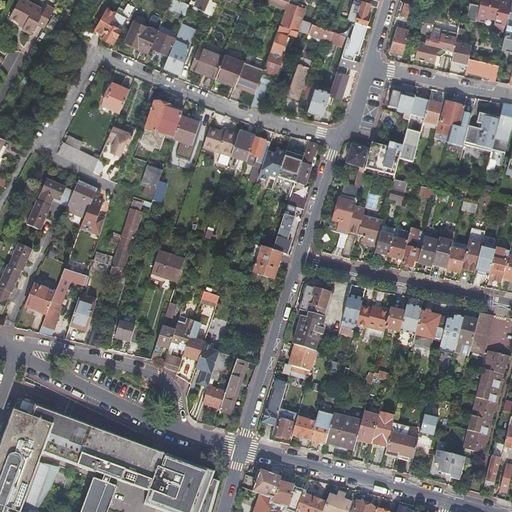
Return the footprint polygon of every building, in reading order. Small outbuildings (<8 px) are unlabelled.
[(38,25),(44,29),(54,10),(47,6),(44,11),(23,0),(19,0),(10,19),(25,27),(23,31),(32,36),(38,25)] [(186,15),(190,5),(178,0),(170,0),(167,9),(172,11),(173,9),(186,15)] [(196,0),(193,7),(203,12),(208,0),(196,0)] [(208,0),(203,12),(211,16),(216,4),(208,0)] [(267,2),(285,9),(288,3),(280,0),(267,0),(268,0),(267,2)] [(370,7),(377,9),(379,1),(374,0),(365,0),(364,2),(362,2),(356,21),(367,25),(370,13),(368,12),(370,7)] [(504,35),(510,3),(510,0),(479,0),(475,21),(475,24),(478,25),(479,22),(485,23),(486,19),(494,21),(492,26),(500,28),(498,34),(504,35)] [(511,0),(510,0),(510,3),(504,35),(501,49),(511,51),(511,0)] [(415,6),(404,3),(401,15),(412,18),(415,6)] [(299,31),(302,21),(296,18),(295,20),(293,20),(294,15),(301,17),(304,10),(289,4),(281,26),(298,32),(299,31)] [(129,5),(123,15),(117,11),(116,14),(107,9),(93,34),(113,45),(134,8),(129,5)] [(430,34),(432,27),(435,14),(426,12),(421,32),(430,34)] [(308,34),(311,25),(302,21),(299,31),(308,34)] [(149,53),(151,48),(157,33),(134,22),(126,42),(141,49),(141,50),(149,53)] [(350,37),(347,37),(344,47),(341,57),(354,61),(356,54),(358,55),(360,50),(364,34),(367,26),(355,22),(350,37)] [(164,68),(179,74),(187,54),(196,31),(181,25),(178,34),(169,55),(164,68)] [(298,32),(281,26),(279,25),(264,70),(263,71),(275,76),(283,55),(281,55),(288,34),(297,37),(298,32)] [(333,32),(311,25),(308,34),(308,35),(330,42),(333,32)] [(151,48),(169,55),(178,34),(160,26),(158,32),(157,33),(151,48)] [(491,32),(498,34),(500,28),(492,26),(491,32)] [(436,52),(439,50),(443,34),(441,34),(442,29),(432,27),(430,34),(429,38),(428,38),(428,39),(426,38),(425,43),(419,41),(415,58),(414,58),(434,63),(436,52)] [(389,51),(402,54),(408,33),(395,29),(389,51)] [(466,63),(467,59),(470,45),(457,43),(458,40),(461,41),(463,32),(457,31),(456,37),(453,50),(451,59),(466,63)] [(330,42),(344,47),(347,37),(333,32),(330,42)] [(442,48),(453,50),(456,37),(443,34),(439,50),(442,48)] [(190,70),(196,72),(204,50),(198,48),(190,70)] [(196,72),(215,79),(223,57),(204,50),(196,72)] [(302,51),(287,95),(297,98),(310,61),(306,60),(308,53),(302,51)] [(223,57),(215,79),(235,86),(242,69),(244,63),(224,55),(223,57)] [(358,70),(360,63),(356,62),(354,61),(341,57),(330,92),(329,95),(340,99),(347,76),(345,75),(347,68),(358,71),(358,70)] [(494,81),(494,79),(496,69),(497,66),(467,59),(466,63),(465,71),(484,75),(484,76),(488,77),(488,79),(494,81)] [(235,86),(255,93),(258,84),(261,77),(263,71),(264,70),(244,63),(242,69),(235,86)] [(103,106),(118,113),(129,91),(113,83),(103,106)] [(255,93),(255,95),(250,108),(260,111),(267,88),(258,84),(255,93)] [(329,95),(330,92),(315,87),(307,111),(322,116),(329,95)] [(397,109),(401,93),(392,91),(388,107),(397,109)] [(410,115),(415,97),(401,93),(397,109),(396,111),(404,113),(403,119),(409,120),(410,115)] [(424,118),(429,101),(415,97),(410,115),(424,118)] [(438,122),(442,105),(429,101),(424,118),(423,122),(437,126),(438,122)] [(180,118),(182,112),(154,103),(141,142),(147,143),(146,146),(154,149),(154,146),(160,148),(164,136),(174,139),(180,118)] [(462,113),(464,107),(445,103),(440,123),(438,122),(437,126),(436,130),(435,134),(443,136),(447,137),(448,137),(446,136),(447,134),(448,134),(450,126),(451,126),(458,128),(462,113)] [(462,147),(462,145),(467,126),(470,115),(462,113),(458,128),(451,126),(448,134),(448,137),(447,137),(446,143),(462,147)] [(494,138),(499,118),(478,113),(476,123),(478,124),(477,129),(467,126),(462,145),(490,152),(490,151),(494,138)] [(499,117),(499,118),(490,151),(492,151),(503,153),(503,154),(504,154),(511,123),(511,119),(511,120),(500,117),(499,117)] [(192,145),(199,124),(180,118),(174,139),(192,145)] [(128,145),(132,135),(113,127),(111,132),(106,141),(113,143),(110,153),(119,157),(125,143),(128,145)] [(231,156),(238,134),(226,130),(225,133),(210,128),(203,147),(231,156)] [(102,138),(106,141),(111,132),(106,130),(102,138)] [(412,162),(420,133),(406,130),(402,146),(399,159),(412,162)] [(247,162),(255,137),(239,131),(238,134),(231,156),(247,162)] [(100,155),(106,141),(102,138),(97,149),(82,142),(81,144),(68,137),(65,143),(63,142),(57,154),(74,162),(92,171),(98,160),(98,159),(100,155)] [(266,153),(270,143),(255,137),(247,162),(247,163),(255,166),(250,181),(256,184),(259,177),(266,153)] [(316,144),(307,141),(303,153),(293,183),(303,186),(309,166),(312,166),(315,158),(312,157),(316,144)] [(387,149),(380,172),(394,176),(399,159),(402,146),(396,144),(389,142),(387,149)] [(367,158),(368,153),(366,153),(367,150),(351,145),(345,163),(361,168),(365,158),(367,158)] [(380,172),(387,149),(371,145),(368,153),(367,158),(366,161),(364,168),(380,172)] [(214,154),(201,150),(196,166),(209,170),(214,154)] [(292,154),(285,152),(277,179),(275,185),(291,190),(293,183),(303,153),(293,150),(292,154)] [(266,153),(259,177),(268,180),(269,176),(277,179),(285,152),(281,151),(280,153),(274,151),(273,155),(266,153)] [(98,160),(92,171),(99,174),(104,163),(98,160)] [(140,195),(163,202),(167,189),(159,187),(164,169),(149,164),(140,195)] [(359,187),(363,175),(364,172),(361,171),(359,170),(354,185),(359,187)] [(54,187),(55,184),(45,179),(43,182),(37,194),(40,195),(37,202),(34,200),(23,224),(35,230),(54,187)] [(72,199),(79,181),(77,180),(71,192),(55,184),(54,187),(35,230),(44,234),(57,207),(59,204),(64,206),(69,197),(72,199)] [(84,222),(93,200),(90,199),(94,188),(88,185),(79,181),(72,199),(77,201),(73,214),(72,217),(84,222)] [(406,184),(393,181),(393,183),(388,200),(395,202),(401,204),(406,184)] [(356,198),(359,188),(344,184),(341,194),(356,198)] [(435,190),(421,187),(419,195),(433,199),(435,190)] [(375,209),(378,196),(369,193),(366,207),(375,209)] [(66,211),(72,199),(69,197),(64,206),(59,204),(57,207),(66,211)] [(303,210),(306,202),(289,197),(287,204),(296,208),(300,209),(303,210)] [(66,211),(73,214),(77,201),(72,199),(66,211)] [(102,228),(104,222),(98,219),(104,204),(93,200),(84,222),(102,228)] [(346,235),(347,233),(354,207),(355,204),(339,200),(333,220),(334,221),(331,231),(339,234),(346,235)] [(475,214),(477,205),(462,201),(460,210),(475,214)] [(140,204),(134,202),(131,210),(137,212),(140,204)] [(296,208),(287,204),(279,227),(274,242),(272,250),(282,253),(286,255),(289,246),(286,245),(294,219),(293,218),(296,208)] [(360,245),(362,245),(368,218),(361,216),(363,210),(354,207),(347,233),(362,237),(360,245)] [(137,212),(131,210),(124,235),(134,238),(142,214),(137,212)] [(362,245),(375,249),(377,241),(381,227),(381,226),(382,222),(368,218),(362,245)] [(160,234),(162,228),(150,225),(148,230),(160,234)] [(374,253),(388,257),(393,237),(394,230),(381,227),(377,241),(375,249),(374,253)] [(417,263),(431,266),(439,239),(431,237),(432,233),(433,229),(426,227),(424,233),(422,241),(417,263)] [(445,270),(445,269),(452,242),(454,231),(441,228),(439,239),(431,266),(432,266),(441,268),(441,266),(445,267),(444,269),(445,270)] [(413,262),(417,263),(422,241),(416,240),(419,232),(410,229),(409,233),(408,236),(401,261),(400,265),(411,267),(413,262)] [(387,257),(401,261),(408,236),(409,233),(400,230),(398,239),(393,237),(388,257),(387,257)] [(460,270),(474,273),(481,245),(484,233),(471,230),(466,246),(460,270)] [(339,234),(336,246),(343,248),(346,235),(339,234)] [(259,237),(257,245),(272,250),(274,242),(259,237)] [(75,257),(85,260),(91,242),(81,238),(75,257)] [(459,273),(460,270),(466,246),(452,242),(445,269),(459,273)] [(255,244),(251,256),(258,258),(253,273),(273,279),(282,253),(272,250),(255,244)] [(474,273),(488,276),(495,248),(481,245),(474,273)] [(24,252),(26,249),(21,247),(11,269),(9,268),(0,287),(0,288),(1,289),(0,291),(0,316),(2,318),(13,295),(14,295),(24,274),(26,275),(34,257),(24,252)] [(501,283),(502,278),(508,256),(509,252),(495,248),(488,276),(487,279),(501,283)] [(110,275),(117,277),(120,269),(124,270),(130,253),(119,249),(113,267),(110,275)] [(166,280),(176,284),(184,260),(158,251),(150,279),(165,284),(166,280)] [(108,263),(109,255),(96,252),(94,260),(108,263)] [(502,278),(511,280),(511,257),(508,256),(502,278)] [(73,262),(68,260),(66,265),(65,269),(69,271),(72,266),(73,262)] [(86,278),(87,272),(72,266),(69,271),(86,278)] [(84,282),(86,278),(69,271),(65,269),(55,292),(46,314),(42,325),(54,329),(62,308),(59,307),(70,282),(82,287),(84,282)] [(46,314),(55,292),(34,284),(27,304),(30,305),(37,308),(36,310),(46,314)] [(327,305),(331,293),(312,288),(312,289),(305,287),(297,315),(302,316),(306,318),(308,312),(324,317),(327,305)] [(202,299),(216,304),(219,297),(204,292),(202,299)] [(361,306),(362,300),(348,297),(346,301),(341,321),(356,325),(361,306)] [(75,309),(69,326),(86,332),(96,300),(90,298),(88,303),(78,300),(75,309)] [(169,303),(165,316),(171,318),(176,306),(169,303)] [(419,312),(420,308),(406,304),(404,312),(399,332),(397,340),(402,341),(406,324),(410,325),(406,342),(411,344),(412,342),(419,312)] [(384,330),(384,328),(388,312),(378,309),(378,311),(361,306),(356,325),(374,330),(375,328),(384,330)] [(399,332),(404,312),(389,309),(388,312),(384,328),(399,332)] [(428,337),(440,341),(446,319),(429,315),(430,312),(424,311),(423,313),(419,312),(412,342),(423,345),(426,343),(428,337)] [(322,324),(324,317),(308,312),(306,318),(302,316),(300,323),(320,328),(321,323),(322,324)] [(482,354),(492,315),(478,312),(476,321),(470,346),(469,350),(482,354)] [(185,349),(191,331),(195,319),(188,317),(181,315),(179,320),(178,325),(175,332),(170,346),(177,349),(178,347),(185,349)] [(453,354),(454,352),(463,317),(454,315),(452,320),(448,319),(442,341),(441,341),(438,350),(440,351),(453,354)] [(461,344),(470,346),(476,321),(463,317),(454,352),(459,354),(460,351),(461,344)] [(115,337),(130,342),(134,329),(135,326),(116,320),(114,328),(117,330),(115,337)] [(87,345),(97,348),(104,324),(95,321),(87,345)] [(318,333),(320,328),(300,323),(293,344),(294,345),(313,350),(316,339),(319,340),(321,334),(318,333)] [(155,347),(151,358),(158,361),(159,361),(162,349),(158,348),(159,346),(169,349),(170,346),(175,332),(166,328),(161,327),(155,344),(155,347)] [(134,329),(130,342),(137,344),(141,332),(134,329)] [(197,362),(203,343),(196,340),(197,333),(191,331),(185,349),(183,356),(197,362)] [(197,362),(195,368),(203,371),(198,386),(207,389),(208,387),(219,353),(220,352),(212,349),(214,344),(204,341),(203,343),(197,362)] [(470,346),(461,344),(460,351),(459,354),(467,356),(469,350),(470,346)] [(293,366),(310,371),(311,368),(311,367),(316,351),(313,350),(294,345),(288,364),(293,366)] [(182,358),(183,356),(185,349),(178,347),(177,349),(170,346),(169,349),(168,353),(182,358)] [(240,347),(237,353),(248,357),(250,350),(240,347)] [(463,449),(473,451),(483,454),(483,453),(482,452),(485,442),(486,442),(489,429),(488,428),(493,410),(494,410),(498,396),(497,396),(498,388),(500,388),(502,382),(500,382),(505,363),(507,363),(508,355),(498,352),(488,350),(486,356),(488,358),(485,369),(483,368),(482,374),(483,376),(482,383),(479,382),(478,387),(480,390),(478,397),(476,396),(474,402),(476,404),(473,415),(471,415),(470,421),(471,423),(469,429),(468,429),(466,435),(468,437),(465,448),(463,448),(463,449)] [(169,371),(176,376),(182,358),(168,353),(164,367),(169,371)] [(219,353),(208,387),(222,392),(234,358),(219,353)] [(220,409),(220,410),(228,413),(240,374),(250,377),(254,364),(236,358),(225,393),(220,409)] [(291,371),(309,376),(310,371),(293,366),(291,371)] [(376,378),(387,380),(388,373),(378,370),(376,378)] [(309,376),(291,371),(290,375),(308,380),(309,376)] [(287,385),(288,383),(277,379),(268,410),(266,410),(263,423),(275,426),(277,419),(280,409),(282,402),(287,385)] [(207,389),(203,404),(220,409),(225,393),(222,392),(208,387),(207,389)] [(371,443),(386,447),(392,421),(397,399),(383,395),(379,409),(377,416),(371,442),(371,443)] [(417,443),(430,446),(442,399),(428,396),(420,428),(417,443)] [(16,400),(0,444),(0,511),(107,511),(117,486),(144,496),(145,492),(156,463),(159,464),(162,453),(112,435),(100,431),(49,412),(16,400)] [(503,411),(511,413),(511,410),(511,403),(505,402),(503,411)] [(363,412),(377,416),(379,409),(369,406),(368,410),(364,408),(363,412)] [(278,419),(273,435),(289,439),(294,423),(297,414),(280,409),(277,419),(278,419)] [(509,422),(510,420),(511,413),(503,411),(500,420),(509,422)] [(356,439),(371,443),(371,442),(377,416),(363,412),(361,421),(356,439)] [(353,450),(356,439),(361,421),(333,413),(329,425),(325,442),(353,450)] [(310,439),(315,421),(297,417),(292,435),(310,439)] [(325,443),(325,442),(329,425),(315,421),(310,439),(325,443)] [(384,454),(412,462),(417,443),(420,428),(392,421),(386,447),(384,454)] [(511,448),(511,427),(510,428),(511,423),(509,422),(503,446),(511,448)] [(437,464),(439,468),(443,451),(436,449),(433,462),(437,464)] [(457,477),(463,457),(443,451),(439,468),(440,470),(439,472),(457,477)] [(175,511),(182,495),(193,464),(162,453),(159,464),(156,470),(148,493),(144,505),(156,511),(160,511),(175,511)] [(485,480),(494,482),(497,471),(500,459),(491,456),(485,480)] [(145,492),(148,493),(156,470),(159,464),(156,463),(145,492)] [(215,471),(193,464),(182,495),(175,511),(204,511),(202,511),(215,471)] [(499,491),(506,493),(508,487),(509,481),(511,471),(511,469),(511,466),(506,465),(499,491)] [(259,495),(272,500),(279,480),(280,478),(260,472),(256,472),(252,483),(255,484),(251,492),(259,495)] [(287,482),(279,480),(272,500),(272,501),(268,511),(269,511),(277,511),(279,506),(295,511),(300,498),(293,496),(294,490),(292,489),(294,484),(287,482)] [(321,511),(347,511),(351,502),(343,499),(345,494),(339,491),(336,497),(328,493),(325,502),(321,511)] [(295,511),(294,511),(308,511),(313,497),(302,493),(300,498),(295,511)] [(252,511),(267,511),(268,511),(272,501),(272,500),(259,495),(252,511)] [(313,497),(308,511),(321,511),(325,502),(313,497)] [(351,511),(355,501),(352,500),(351,502),(347,511),(351,511)] [(372,511),(374,509),(355,501),(351,511),(372,511)]
